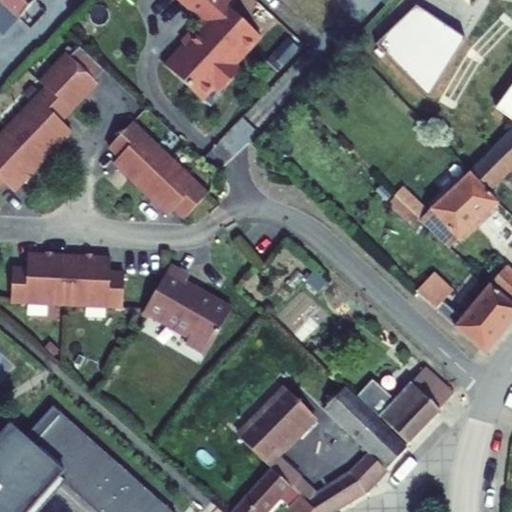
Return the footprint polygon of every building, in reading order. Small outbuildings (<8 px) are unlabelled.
[(0,0),(0,11),(13,24),(35,0),(48,0),(68,17),(84,0),(0,0)] [(229,2),(227,0),(173,0),(195,20),(175,41),(178,44),(159,66),(196,99),(209,85),(215,91),(234,70),(227,64),(254,35),(224,8),(229,2)] [(415,0),(372,41),(427,99),(458,69),(451,61),(465,48),(420,0),(415,0)] [(511,0),(452,0),(463,9),(471,0),(511,0)] [(0,186),(9,195),(67,133),(55,122),(91,85),(88,82),(98,70),(73,48),(64,58),(60,54),(24,93),(31,100),(0,133),(0,186)] [(511,118),(507,122),(511,126),(463,172),(460,169),(424,207),(398,183),(390,193),(444,243),(487,199),(481,192),(511,162),(511,118)] [(203,195),(127,124),(103,149),(114,158),(109,165),(164,217),(170,211),(180,221),(203,195)] [(511,219),(510,221),(511,222),(511,231),(502,242),(511,252),(511,274),(501,264),(456,315),(438,297),(442,293),(421,273),(408,288),(479,354),(511,313),(511,219)] [(463,249),(456,256),(464,263),(471,256),(463,249)] [(0,280),(0,315),(106,319),(107,284),(93,284),(93,269),(9,265),(9,281),(0,280)] [(158,270),(132,315),(176,340),(173,347),(195,359),(221,311),(176,285),(179,280),(158,270)] [(373,413),(403,443),(447,394),(416,367),(373,413)] [(219,511),(254,511),(275,490),(284,498),(282,501),(292,511),(326,511),(365,489),(400,447),(330,381),(304,411),(325,431),(333,423),(361,449),(354,457),(358,461),(309,487),(269,450),(303,410),(270,383),(226,431),(262,462),(219,511)] [(0,511),(23,511),(51,482),(86,511),(163,511),(41,406),(15,436),(4,425),(0,428),(0,511)]
